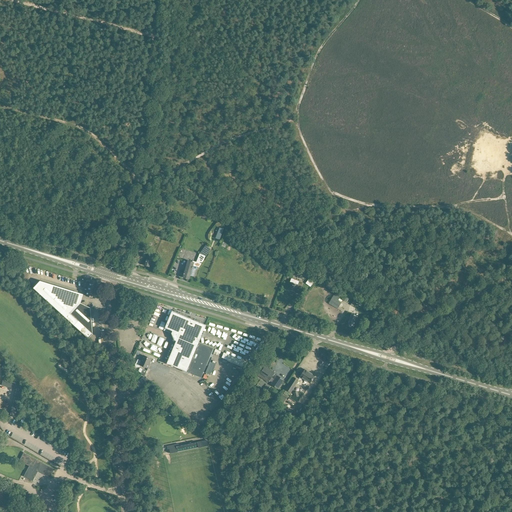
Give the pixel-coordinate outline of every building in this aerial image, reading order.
[(184,273),(184,274),(183,277),(189,279),(192,268),(193,268),(193,267),(192,267),(193,266),(199,267),(202,263),(204,260),(205,256),(206,257),(211,249),(206,246),(200,254),(196,262),(193,261),(192,262),(188,261),(184,273)] [(146,259),(145,261),(144,266),(149,267),(151,260),(153,256),(147,254),(146,259)] [(296,276),(301,268),(293,265),(287,277),(288,278),(290,275),(290,276),(291,274),(296,276)] [(297,280),(291,278),(290,282),(292,283),(289,290),(295,292),(298,283),(296,282),(297,280)] [(94,293),(97,283),(91,281),(90,281),(86,280),(84,290),(88,291),(86,296),(92,298),(94,293)] [(92,334),(93,334),(90,308),(79,303),(80,298),(78,294),(40,283),(36,288),(35,288),(34,289),(89,339),(88,338),(92,334)] [(330,302),(339,307),(341,302),(333,297),(330,302)] [(305,314),(297,308),(293,313),(304,316),(305,314)] [(167,364),(171,365),(171,366),(173,367),(173,366),(201,378),(213,348),(199,342),(206,325),(172,311),(164,328),(173,332),(173,333),(175,339),(177,340),(167,364)] [(351,314),(349,319),(347,324),(349,324),(349,326),(351,326),(352,325),(354,326),(355,321),(357,316),(351,314)] [(144,356),(141,361),(138,359),(136,363),(135,364),(135,366),(136,367),(137,367),(138,367),(139,366),(140,365),(148,368),(149,365),(151,359),(144,356)] [(262,365),(257,372),(264,377),(263,378),(268,382),(269,380),(273,382),(271,384),(278,388),(283,380),(277,376),(274,380),(271,377),(274,373),(262,365)] [(303,371),(301,374),(301,375),(299,378),(301,380),(302,378),(310,383),(310,382),(311,382),(312,380),(313,379),(314,377),(314,376),(309,372),(309,373),(307,372),(308,371),(305,369),(304,371),(303,371)] [(294,377),(286,389),(290,392),(298,381),(294,377)] [(10,415),(16,417),(23,384),(3,380),(1,385),(16,389),(10,415)] [(198,443),(177,447),(178,452),(199,448),(198,443)] [(177,446),(181,446),(180,444),(167,446),(167,449),(169,449),(170,453),(178,452),(177,447),(177,446)] [(50,478),(54,469),(42,463),(43,462),(24,452),(20,459),(32,465),(26,477),(33,481),(38,471),(50,478)]
